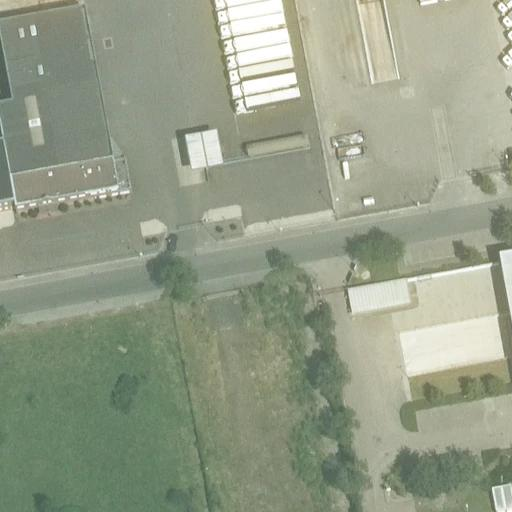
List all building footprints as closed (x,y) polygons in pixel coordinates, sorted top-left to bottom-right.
[(419,0),(421,10),(464,2),(464,0),(419,0)] [(88,16),(0,33),(15,112),(0,114),(0,120),(17,212),(38,208),(39,214),(61,210),(60,204),(99,197),(100,203),(134,196),(128,165),(116,167),(88,16)] [(0,120),(0,215),(17,212),(0,120)] [(183,146),(191,179),(222,172),(215,139),(183,146)] [(511,268),(501,270),(511,327),(511,268)] [(409,287),(351,297),(354,314),(412,304),(409,287)] [(494,511),(511,511),(511,494),(511,491),(492,493),(494,511)]
